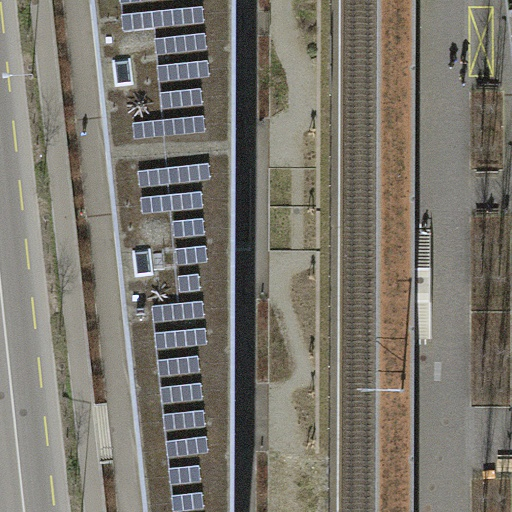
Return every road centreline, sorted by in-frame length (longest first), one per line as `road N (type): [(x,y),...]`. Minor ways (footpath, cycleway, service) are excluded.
road 1 (residential): [(443,0),(443,511)]
road 2 (primary): [(21,511),(0,307)]
